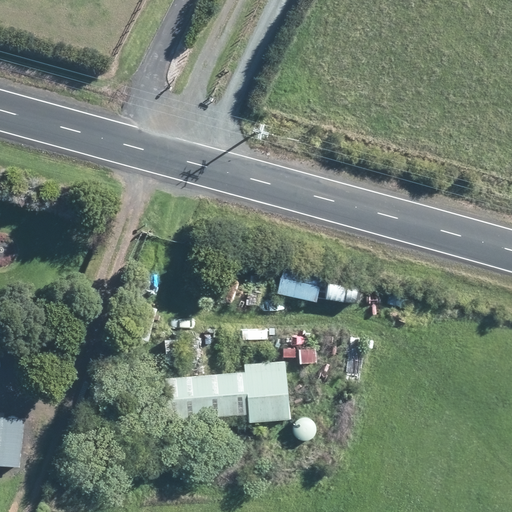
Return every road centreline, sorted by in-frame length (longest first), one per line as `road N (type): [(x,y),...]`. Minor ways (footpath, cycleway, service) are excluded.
road 1 (unclassified): [(511,256),(0,116)]
road 2 (unknown): [(282,0),(201,171)]
road 3 (unknown): [(188,0),(115,148)]
